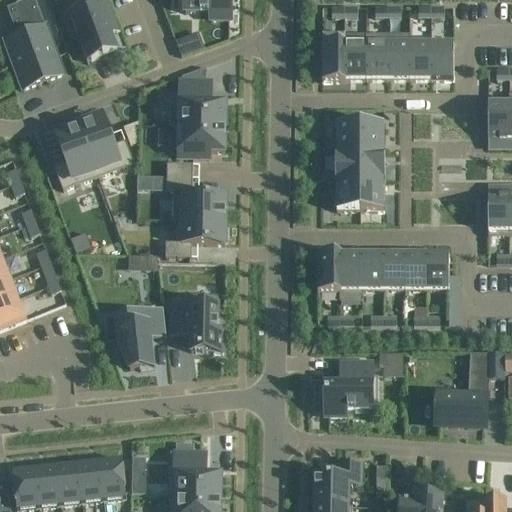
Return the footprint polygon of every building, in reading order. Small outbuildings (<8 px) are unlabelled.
[(45,29),(34,0),(32,0),(16,6),(20,15),(27,36),(5,44),(23,93),(64,78),(46,29),(45,29)] [(184,0),(184,16),(210,16),(210,23),(231,24),(231,0),(184,0)] [(116,34),(116,35),(120,33),(109,5),(70,20),(87,65),(99,60),(118,53),(112,36),(116,34)] [(345,11),(332,11),(332,21),(345,21),(345,11)] [(358,11),(345,11),(345,21),(358,21),(358,11)] [(388,11),(375,11),(375,21),(388,21),(388,11)] [(401,11),(388,11),(388,21),(401,21),(401,11)] [(431,11),(418,11),(418,21),(431,21),(431,11)] [(444,11),(431,11),(431,21),(444,21),(444,11)] [(345,36),(322,36),(322,79),(322,80),(322,86),(332,86),(345,86),(345,84),(345,47),(345,36)] [(388,38),(366,38),(366,47),(366,84),(388,84),(388,38)] [(410,38),(388,38),(388,84),(410,84),(410,43),(410,38)] [(189,57),(183,40),(176,43),(182,60),(189,57)] [(410,43),(410,84),(422,84),(431,84),(431,47),(431,43),(410,43)] [(345,47),(345,84),(366,84),(366,47),(345,47)] [(454,84),(454,47),(431,47),(431,84),(454,84)] [(509,73),(496,73),(496,83),(509,83),(509,73)] [(170,129),(225,130),(225,117),(226,117),(227,106),(222,106),(210,106),(211,85),(180,85),(180,98),(170,98),(170,129)] [(509,132),(509,102),(508,102),(488,102),(488,144),(509,144),(509,132)] [(103,121),(80,130),(99,181),(134,168),(125,144),(113,149),(103,121)] [(337,127),(337,157),(360,157),(360,127),(337,127)] [(384,157),(384,127),(360,127),(360,157),(384,157)] [(170,129),(170,131),(179,131),(179,162),(209,162),(209,156),(224,156),(224,150),(226,150),(226,140),(225,140),(225,130),(170,129)] [(80,130),(56,139),(66,166),(54,170),(63,194),(99,181),(80,130)] [(335,159),(335,183),(337,183),(337,185),(360,185),(360,157),(337,157),(337,159),(335,159)] [(384,183),(385,183),(385,159),(384,159),(384,157),(360,157),(360,185),(384,185),(384,183)] [(193,180),(193,168),(167,167),(167,180),(193,180)] [(7,177),(11,189),(21,185),(16,173),(7,177)] [(167,180),(167,195),(192,195),(193,180),(167,180)] [(11,189),(16,201),(25,197),(21,185),(11,189)] [(337,215),(360,215),(360,185),(337,185),(337,206),(337,215)] [(384,185),(360,185),(360,215),(377,215),(384,215),(384,205),(384,191),(384,185)] [(509,198),(488,198),(488,240),(509,240),(509,198)] [(225,224),(225,201),(173,200),(173,223),(225,224)] [(22,217),(26,229),(36,226),(31,214),(22,217)] [(173,223),(173,225),(177,225),(177,246),(166,246),(165,260),(191,261),(192,248),(225,249),(225,238),(226,238),(226,228),(225,228),(225,224),(173,223)] [(26,229),(31,241),(40,238),(36,226),(26,229)] [(37,258),(41,270),(51,266),(46,254),(37,258)] [(318,256),(318,296),(340,296),(340,257),(318,256)] [(341,257),(340,257),(340,305),(362,304),(362,295),(362,258),(341,258),(341,257)] [(383,295),(383,258),(362,258),(362,295),(383,295)] [(405,295),(405,258),(383,258),(383,295),(405,295)] [(427,295),(427,258),(405,258),(405,295),(427,295)] [(449,281),(449,258),(427,258),(427,295),(449,295),(449,290),(449,281)] [(146,259),(146,274),(159,275),(158,260),(146,259)] [(509,259),(497,259),(496,269),(509,269),(509,259)] [(0,263),(0,287),(10,283),(2,263),(0,263)] [(41,270),(46,282),(55,279),(51,266),(41,270)] [(449,290),(460,290),(460,281),(449,281),(449,290)] [(47,286),(52,298),(61,295),(57,282),(47,286)] [(0,287),(0,310),(18,303),(10,283),(0,287)] [(449,298),(460,298),(460,290),(449,290),(449,295),(449,298)] [(185,308),(171,308),(171,338),(191,339),(191,355),(224,355),(224,334),(217,334),(218,299),(185,298),(185,308)] [(449,306),(460,306),(460,298),(449,298),(449,306)] [(0,310),(0,334),(27,324),(18,303),(0,310)] [(449,314),(460,314),(460,306),(449,306),(449,314)] [(163,312),(114,317),(117,344),(128,343),(129,352),(128,352),(130,371),(140,370),(140,372),(155,371),(152,342),(166,341),(163,312)] [(449,322),(460,323),(460,314),(449,314),(449,322)] [(340,321),(327,321),(327,331),(340,331),(340,321)] [(353,321),(340,321),(340,331),(353,331),(353,321)] [(383,321),(370,321),(371,331),(383,331),(383,321)] [(383,321),(383,331),(396,331),(397,321),(383,321)] [(414,321),(414,331),(427,331),(427,321),(414,321)] [(440,321),(427,321),(427,331),(440,331),(440,321)] [(449,322),(449,331),(460,331),(460,323),(449,322)] [(379,357),(379,369),(403,369),(403,357),(379,357)] [(437,430),(484,433),(486,403),(488,403),(489,383),(487,383),(487,357),(470,357),(468,402),(439,400),(437,430)] [(487,357),(487,383),(489,383),(504,383),(504,357),(487,357)] [(324,410),(324,420),(328,420),(329,420),(346,420),(346,413),(378,413),(378,382),(378,380),(372,380),(372,366),(371,366),(366,366),(341,366),(341,387),(325,387),(325,410),(324,410)] [(170,502),(220,503),(220,489),(221,489),(222,478),(217,478),(205,478),(206,457),(171,456),(170,502)] [(364,460),(344,460),(344,473),(320,473),(319,504),(351,504),(352,486),(364,486),(364,460)] [(99,465),(104,506),(126,503),(122,463),(99,465)] [(78,468),(82,508),(104,506),(99,465),(78,468)] [(377,480),(387,480),(387,467),(377,467),(377,480)] [(56,470),(61,510),(82,508),(78,468),(56,470)] [(46,511),(61,510),(56,470),(35,472),(39,511),(46,511)] [(39,511),(35,472),(13,475),(16,511),(39,511)] [(132,489),(132,498),(145,498),(145,489),(132,489)] [(442,511),(443,498),(439,498),(440,495),(427,494),(427,497),(413,497),(413,504),(401,503),(400,508),(400,511),(442,511)] [(10,511),(9,499),(0,500),(0,511),(10,511)] [(219,511),(220,503),(170,502),(169,511),(219,511)] [(483,506),(483,502),(481,502),(481,511),(506,511),(507,504),(505,503),(505,506),(499,506),(499,504),(492,504),(492,506),(483,506)]
